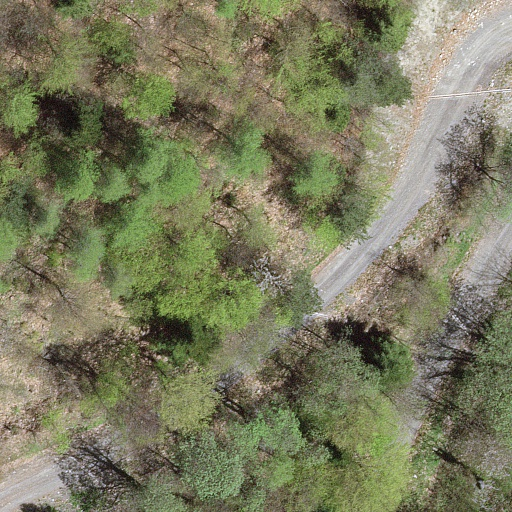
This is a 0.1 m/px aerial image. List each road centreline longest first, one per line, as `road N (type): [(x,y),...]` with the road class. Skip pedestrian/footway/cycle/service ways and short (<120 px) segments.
road 1 (track): [(0,501),(282,360),(392,231),(487,46),(511,38)]
road 2 (track): [(511,263),(495,282),(426,428),(395,511)]
